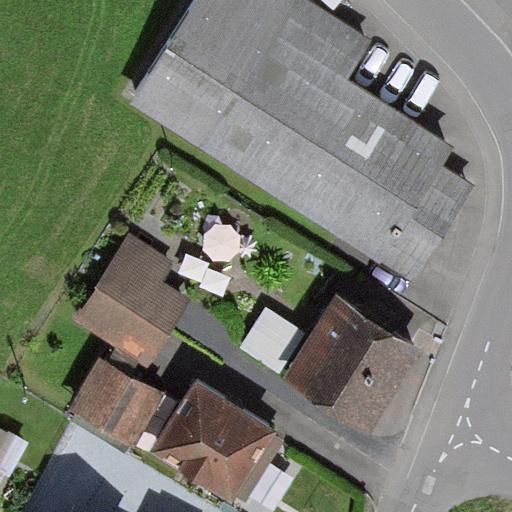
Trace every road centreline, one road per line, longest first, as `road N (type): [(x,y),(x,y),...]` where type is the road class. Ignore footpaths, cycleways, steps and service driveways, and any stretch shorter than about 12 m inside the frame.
road 1 (residential): [(511,253),(452,432)]
road 2 (residential): [(417,0),(476,57),(511,122)]
